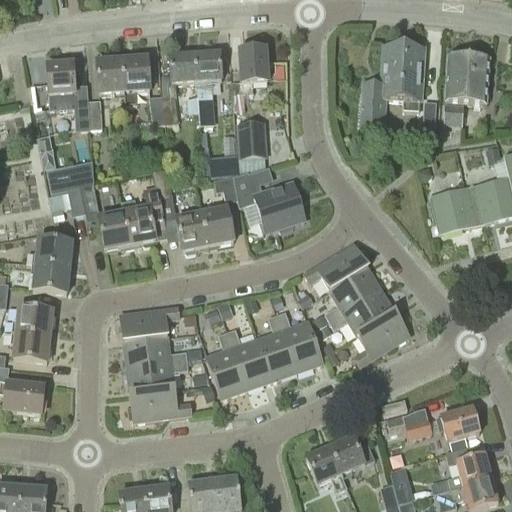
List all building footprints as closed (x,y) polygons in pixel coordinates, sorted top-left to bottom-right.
[(418,119),(419,107),(420,107),(423,53),(384,51),(382,89),(363,88),(360,134),(384,136),(386,105),(401,106),(401,118),(418,119)] [(235,101),(253,100),(252,88),(267,87),(265,55),(239,57),(241,88),(230,89),(232,117),(236,116),(235,101)] [(219,58),(194,60),(196,88),(195,88),(196,104),(197,104),(198,118),(196,118),(197,132),(212,131),(209,87),(221,86),(219,58)] [(194,60),(170,61),(172,89),(195,88),(196,88),(194,60)] [(445,106),(486,109),(489,65),(449,61),(445,106)] [(147,63),(121,65),(124,104),(123,104),(124,112),(135,111),(134,98),(149,97),(147,63)] [(98,100),(112,99),(113,104),(123,104),(124,104),(121,65),(96,66),(98,100)] [(90,135),(88,107),(87,92),(74,92),(72,68),(45,69),(47,101),(48,116),(75,115),(76,136),(90,135)] [(163,102),(161,102),(147,103),(152,132),(166,131),(163,102)] [(163,102),(166,131),(177,130),(174,102),(163,102)] [(197,104),(196,104),(186,105),(186,119),(196,118),(198,118),(197,104)] [(99,106),(88,107),(90,135),(101,134),(99,106)] [(433,136),(435,108),(423,107),(421,136),(433,136)] [(461,131),(462,112),(443,110),(442,129),(461,131)] [(238,131),(240,164),(265,162),(263,130),(238,131)] [(38,141),(40,174),(55,173),(52,140),(38,141)] [(511,204),(511,161),(503,164),(507,185),(511,204)] [(460,190),(458,167),(432,170),(435,193),(460,190)] [(77,193),(79,193),(92,190),(90,168),(72,172),(77,193)] [(163,227),(176,225),(167,176),(152,178),(155,193),(156,193),(163,227)] [(238,182),(232,183),(237,207),(239,215),(256,209),(266,240),(278,236),(279,238),(293,234),(292,231),(304,227),(292,188),(254,200),(247,179),(238,182)] [(176,185),(177,193),(197,190),(196,182),(176,185)] [(232,183),(214,187),(216,199),(223,197),(225,209),(237,207),(232,183)] [(511,204),(507,185),(464,195),(469,213),(480,210),(485,229),(511,222),(511,204)] [(97,217),(92,190),(79,193),(85,219),(97,217)] [(73,222),(85,219),(79,193),(77,193),(68,195),(73,222)] [(120,209),(122,219),(124,219),(130,252),(143,249),(143,252),(145,253),(153,251),(154,249),(154,247),(156,247),(152,229),(163,227),(156,193),(155,193),(144,195),(147,214),(135,216),(133,206),(120,209)] [(464,195),(431,203),(439,239),(485,229),(480,210),(469,213),(464,195)] [(64,199),(47,203),(50,217),(67,214),(64,199)] [(227,215),(201,220),(207,253),(233,248),(227,215)] [(104,257),(130,252),(124,219),(122,219),(98,224),(104,257)] [(196,257),(196,255),(207,253),(201,220),(176,225),(182,258),(184,257),(185,260),(187,261),(195,259),(196,257)] [(38,245),(36,261),(26,259),(25,270),(35,271),(35,270),(69,274),(72,249),(38,245)] [(329,297),(367,274),(353,251),(303,281),(308,289),(320,282),(329,297)] [(66,300),(69,274),(35,270),(35,271),(32,296),(66,300)] [(380,296),(367,274),(329,297),(338,311),(324,320),(329,328),(380,296)] [(394,319),(380,296),(329,328),(333,336),(348,327),(357,342),(394,319)] [(14,314),(11,339),(49,343),(51,318),(14,314)] [(119,321),(123,348),(167,343),(164,326),(178,324),(177,314),(119,321)] [(276,321),(296,378),(322,369),(307,327),(290,333),(285,318),(276,321)] [(408,342),(394,319),(357,342),(365,357),(354,364),(359,372),(408,342)] [(271,387),(296,378),(276,321),(267,324),(273,340),(256,345),(271,387)] [(246,396),(271,387),(256,345),(240,351),(235,335),(226,338),(246,396)] [(246,396),(226,338),(217,341),(223,357),(206,363),(220,405),(246,396)] [(11,339),(10,351),(8,365),(46,369),(49,343),(11,339)] [(169,360),(167,343),(123,348),(126,375),(186,367),(185,358),(169,360)] [(188,376),(186,367),(126,375),(129,401),(173,395),(171,378),(188,376)] [(8,374),(3,374),(0,373),(0,401),(4,402),(2,419),(40,423),(43,392),(6,389),(8,374)] [(173,395),(129,401),(133,428),(190,421),(189,410),(175,412),(173,395)] [(404,406),(381,412),(383,422),(407,415),(404,406)] [(447,448),(479,440),(472,414),(440,423),(440,424),(428,427),(425,415),(414,418),(402,423),(408,446),(431,440),(431,439),(439,438),(444,436),(447,448)] [(328,454),(341,481),(374,467),(367,452),(357,456),(352,443),(328,454)] [(341,481),(328,454),(305,464),(318,492),(331,486),(337,499),(347,494),(341,481)] [(459,482),(435,488),(438,500),(491,485),(484,460),(467,465),(466,461),(455,465),(459,482)] [(405,473),(389,478),(392,491),(394,495),(405,492),(409,491),(405,473)] [(239,511),(237,484),(211,487),(214,511),(239,511)] [(454,511),(454,508),(466,505),(467,511),(486,511),(498,509),(491,485),(438,500),(440,511),(454,511)] [(214,511),(211,487),(187,489),(189,511),(214,511)] [(398,511),(398,510),(394,495),(392,491),(380,494),(385,511),(398,511)] [(0,511),(18,511),(20,494),(0,492),(0,511)] [(405,492),(394,495),(398,510),(409,507),(405,492)] [(169,511),(168,493),(143,496),(145,511),(169,511)] [(44,511),(46,496),(20,494),(18,511),(44,511)] [(145,511),(143,496),(119,499),(120,511),(145,511)]
